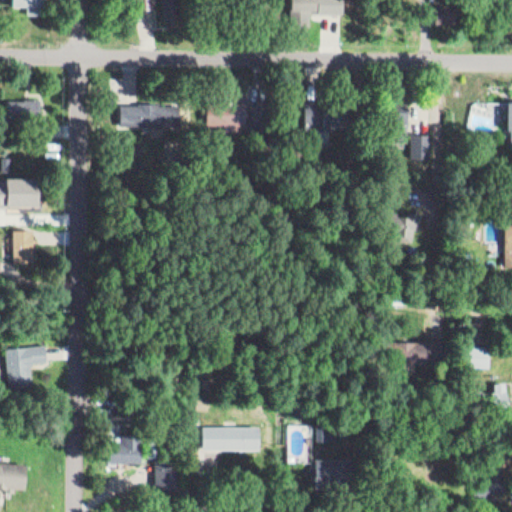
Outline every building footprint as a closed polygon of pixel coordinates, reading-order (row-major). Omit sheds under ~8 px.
[(27,14),(45,14),(44,0),(10,0),(10,6),(27,6),(27,14)] [(167,0),(168,14),(183,14),(182,0),(167,0)] [(291,0),(339,0),(339,8),(310,8),(310,21),(291,21),(291,0)] [(437,17),(437,0),(459,0),(459,17),(437,17)] [(211,90),(250,92),(249,121),(210,119),(211,90)] [(122,91),(161,94),(159,123),(120,120),(122,91)] [(307,91),(303,118),(337,123),(340,96),(307,91)] [(393,93),(408,94),(404,132),(388,130),(393,93)] [(40,98),(13,98),(13,122),(40,122),(40,98)] [(511,101),(473,101),(472,131),(511,131),(511,101)] [(411,127),(429,128),(428,151),(410,149),(411,127)] [(3,168),(39,169),(39,196),(2,195),(3,168)] [(383,202),(417,203),(417,222),(409,221),(409,233),(393,233),(393,227),(382,227),(383,202)] [(504,216),(511,216),(511,257),(503,257),(504,216)] [(14,224),(36,224),(35,253),(14,253),(14,224)] [(386,335),(442,333),(443,365),(387,367),(386,335)] [(463,339),(465,363),(486,360),(483,337),(463,339)] [(4,343),(45,340),(46,356),(31,357),(25,378),(7,379),(4,343)] [(496,383),(508,383),(508,406),(472,405),(473,389),(496,390),(496,383)] [(97,388),(132,390),(130,416),(96,414),(97,388)] [(200,416),(198,452),(251,455),(253,418),(200,416)] [(102,435),(102,459),(135,458),(135,442),(147,442),(147,423),(116,423),(116,435),(102,435)] [(336,441),(336,424),(316,424),(316,441),(336,441)] [(317,451),(342,453),(340,475),(315,473),(317,451)] [(0,454),(28,459),(23,488),(0,484),(0,454)] [(471,488),(492,470),(497,483),(485,496),(471,488)]
